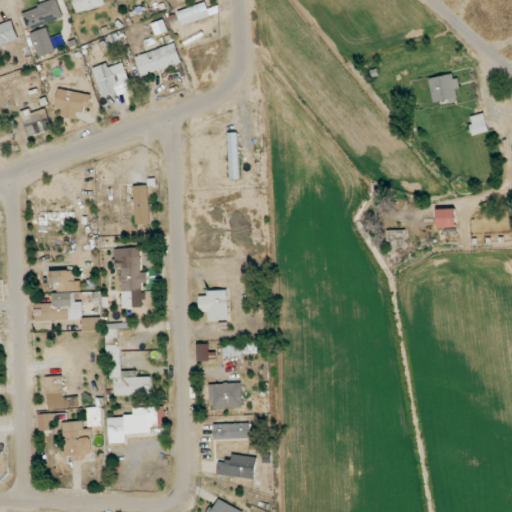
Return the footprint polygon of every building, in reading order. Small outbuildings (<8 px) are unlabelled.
[(29,31),(63,17),(56,0),(53,0),(21,12),(29,31)] [(73,0),(77,13),(105,5),(103,0),(73,0)] [(182,24),(210,18),(206,3),(178,10),(182,24)] [(0,45),(19,38),(12,19),(0,23),(0,45)] [(30,34),(40,58),(56,51),(46,27),(30,34)] [(135,56),(142,76),(182,63),(175,43),(135,56)] [(104,99),(133,89),(123,62),(108,68),(107,63),(92,68),(104,99)] [(455,73),(429,79),(434,104),(457,99),(456,90),(458,89),(455,73)] [(76,119),(77,112),(87,113),(89,93),(58,89),(56,108),(63,108),(62,117),(76,119)] [(53,130),(46,108),(31,113),(30,109),(21,112),(28,137),(53,130)] [(470,116),(473,135),(488,132),(485,114),(470,116)] [(228,133),(230,179),(240,179),(238,133),(228,133)] [(149,186),(134,186),(135,224),(149,224),(149,186)] [(437,209),(438,228),(456,228),(455,209),(437,209)] [(75,212),(39,212),(38,220),(75,221),(75,212)] [(396,254),(396,248),(407,248),(406,230),(387,231),(388,255),(396,254)] [(122,308),(144,308),(143,273),(141,273),(140,248),(113,248),(114,268),(121,268),(122,308)] [(58,292),(81,291),(81,281),(75,281),(74,270),(51,271),(51,283),(57,282),(58,292)] [(229,319),(228,290),(207,291),(207,296),(199,296),(199,312),(208,312),(208,320),(229,319)] [(35,303),(35,321),(83,320),(83,302),(74,302),(74,293),(52,293),(52,303),(35,303)] [(101,317),(82,318),(83,331),(101,331),(101,317)] [(152,394),(151,376),(137,377),(137,370),(122,371),(121,335),(133,334),(133,322),(106,324),(108,379),(114,379),(115,396),(152,394)] [(223,345),(225,357),(243,355),(242,343),(223,345)] [(216,361),(216,352),(210,352),(209,344),(197,344),(198,362),(216,361)] [(46,376),(47,403),(64,402),(63,376),(46,376)] [(211,408),(242,407),(241,383),(210,384),(211,408)] [(102,426),(101,407),(87,408),(88,426),(102,426)] [(108,417),(109,442),(126,441),(125,433),(159,431),(158,407),(133,408),(133,416),(108,417)] [(39,431),(53,430),(53,414),(39,414),(39,431)] [(65,456),(72,456),(72,461),(84,460),(84,454),(93,454),(92,429),(84,429),(83,421),(63,422),(65,456)] [(251,423),(214,424),(214,440),(251,438),(251,423)] [(257,457),(232,455),(232,460),(219,459),(217,475),(255,479),(257,457)] [(209,511),(243,511),(244,510),(215,498),(209,511)]
